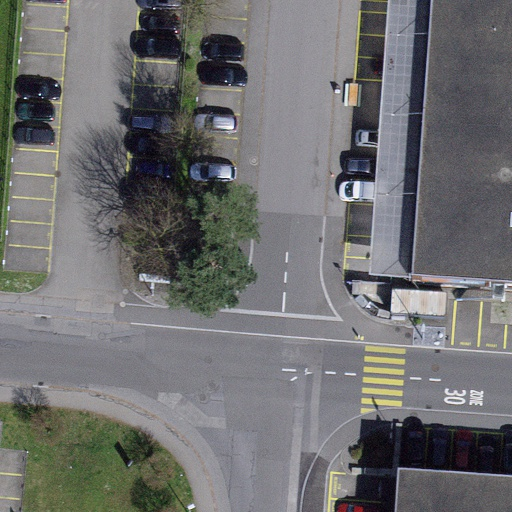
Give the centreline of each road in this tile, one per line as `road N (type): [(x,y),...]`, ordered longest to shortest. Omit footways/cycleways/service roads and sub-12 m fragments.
road 1 (unclassified): [(278,374),(304,0)]
road 2 (unclassified): [(0,345),(278,374)]
road 3 (unclassified): [(278,374),(511,389)]
road 4 (unclassified): [(278,374),(268,511)]
